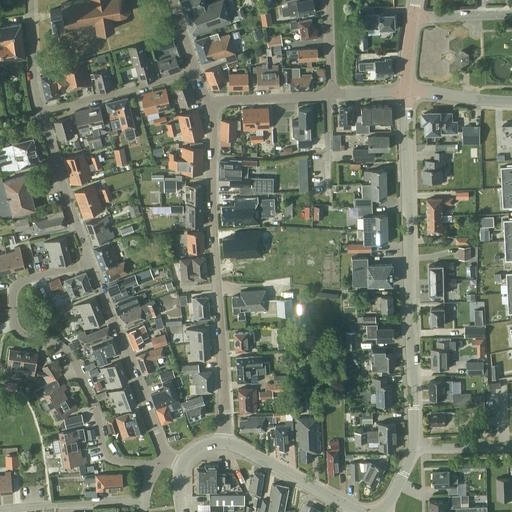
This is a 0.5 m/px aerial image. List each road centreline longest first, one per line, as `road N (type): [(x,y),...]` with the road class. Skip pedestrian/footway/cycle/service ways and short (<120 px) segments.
road 1 (tertiary): [(417,449),(406,91)]
road 2 (residential): [(223,442),(207,100)]
road 3 (residential): [(154,464),(106,456),(92,398),(69,355),(15,327),(15,285),(91,262)]
road 4 (residential): [(165,458),(91,262)]
road 5 (residential): [(41,112),(195,70)]
road 6 (residential): [(91,262),(41,112)]
road 7 (tertiary): [(355,511),(223,442)]
road 8 (residential): [(0,509),(143,498)]
road 9 (residential): [(207,100),(330,94)]
